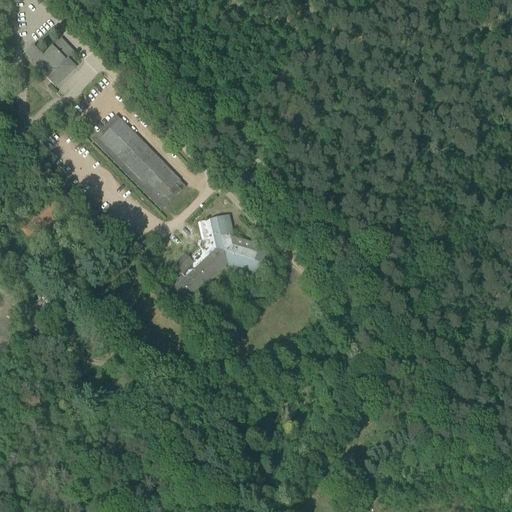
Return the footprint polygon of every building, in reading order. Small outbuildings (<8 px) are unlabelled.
[(40,69),(38,71),(53,86),(65,74),(61,70),(69,62),(68,60),(74,54),(61,40),(43,56),(34,46),(26,54),(40,69)] [(0,109),(0,126),(9,117),(1,109),(0,109)] [(91,141),(161,212),(186,188),(180,182),(120,121),(116,116),(91,141)] [(18,229),(32,244),(57,221),(54,218),(63,210),(52,198),(18,229)] [(257,252),(259,246),(232,237),(227,217),(198,224),(202,242),(198,243),(197,247),(200,249),(188,259),(185,255),(173,266),(177,271),(162,285),(181,307),(227,265),(252,273),(262,276),(268,256),(257,252)]
